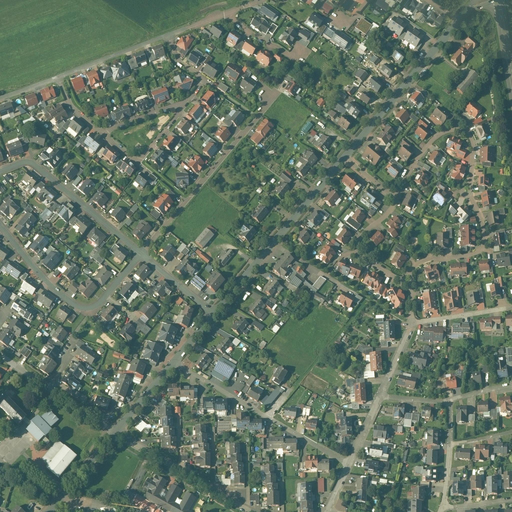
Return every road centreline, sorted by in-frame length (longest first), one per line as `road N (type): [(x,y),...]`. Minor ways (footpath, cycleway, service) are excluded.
road 1 (residential): [(407,281),(418,261),(480,250),(485,235),(466,191),(472,142),(459,131),(434,137),(393,201)]
road 2 (residential): [(141,254),(89,311),(49,284),(0,224)]
road 3 (residential): [(141,254),(269,98)]
road 4 (residential): [(174,362),(348,463)]
road 5 (residential): [(343,158),(458,20)]
road 6 (residential): [(141,254),(33,164),(0,171)]
road 7 (residential): [(115,431),(251,511)]
road 8 (residential): [(393,201),(355,243),(361,258),(407,281)]
road 9 (residential): [(101,133),(137,160),(186,101)]
